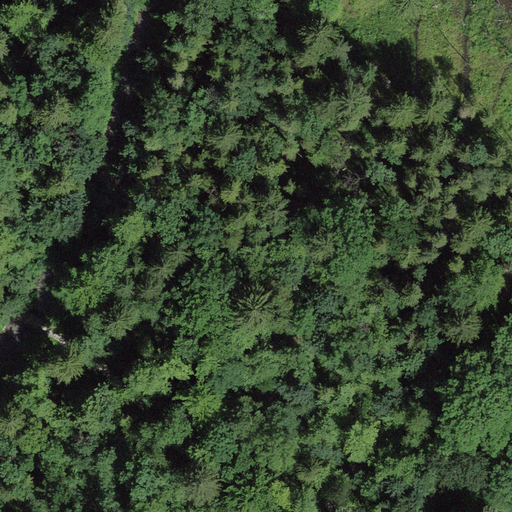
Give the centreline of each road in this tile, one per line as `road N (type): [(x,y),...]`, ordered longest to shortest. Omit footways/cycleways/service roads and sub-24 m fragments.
road 1 (track): [(253,511),(108,367),(0,302)]
road 2 (track): [(327,511),(402,394),(511,281)]
